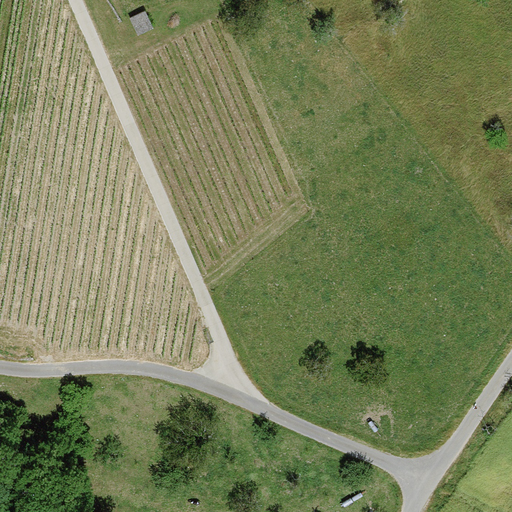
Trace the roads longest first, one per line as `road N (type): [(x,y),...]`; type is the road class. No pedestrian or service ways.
road 1 (track): [(0,367),(172,373),(234,392),(425,483)]
road 2 (track): [(234,392),(73,0)]
road 3 (track): [(511,358),(425,483)]
